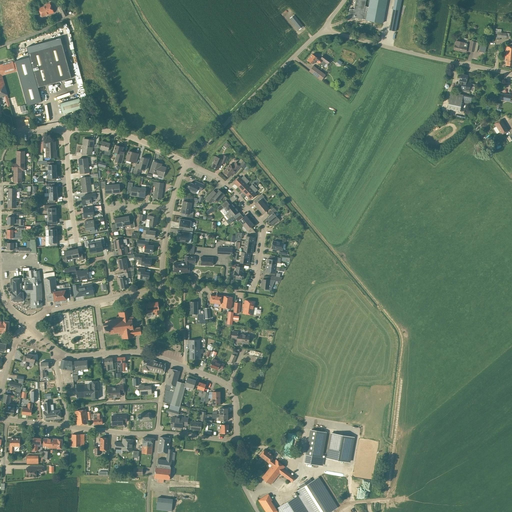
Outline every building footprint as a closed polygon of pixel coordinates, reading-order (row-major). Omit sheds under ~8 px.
[(369,0),(368,7),(364,6),(365,0),(355,0),(354,9),(349,9),(348,18),(353,19),(354,18),(362,20),(366,20),(383,23),(387,0),(369,0)] [(401,0),(394,0),(389,30),(396,31),(401,0)] [(39,9),(42,17),(49,14),(49,15),(54,13),(50,3),(45,5),(45,6),(39,9)] [(58,7),(63,18),(68,15),(63,5),(58,7)] [(304,26),(294,15),(290,18),(299,30),(304,26)] [(504,33),(504,31),(501,31),(501,29),(495,29),(495,33),(497,33),(497,40),(500,40),(500,38),(506,38),(507,36),(509,36),(509,33),(504,33)] [(456,40),(455,45),(454,50),(466,52),(467,47),(467,44),(467,43),(464,43),(465,42),(456,40)] [(62,43),(28,52),(38,87),(71,78),(62,43)] [(318,57),(317,58),(312,54),(307,60),(313,64),(315,61),(320,64),(324,66),(326,63),(328,64),(331,60),(323,55),(321,58),(318,57)] [(16,72),(24,100),(38,97),(28,57),(14,61),(17,71),(16,72)] [(309,71),(321,81),(326,75),(313,65),(309,71)] [(7,95),(0,69),(0,97),(4,96),(7,106),(10,105),(7,95)] [(459,80),(459,83),(462,84),(461,90),(469,91),(469,90),(474,91),(475,85),(471,84),(471,83),(466,82),(467,76),(461,74),(460,80),(459,80)] [(451,92),(447,109),(462,112),(464,102),(470,104),(472,97),(463,96),(463,95),(451,92)] [(511,95),(504,93),(503,97),(501,97),(501,99),(503,99),(503,100),(510,101),(511,95)] [(79,98),(60,104),(63,114),(82,109),(79,98)] [(502,119),(494,124),(501,135),(508,130),(502,119)] [(84,139),(82,146),(93,147),(94,140),(84,139)] [(111,149),(109,148),(110,143),(102,141),(100,149),(105,150),(104,154),(109,156),(111,149)] [(46,148),(46,157),(43,157),(43,158),(51,158),(54,158),(54,150),(55,150),(55,142),(44,142),(44,148),(46,148)] [(117,153),(115,161),(121,163),(125,151),(122,150),(123,147),(115,145),(113,152),(117,153)] [(93,147),(82,146),(81,153),(92,155),(93,147)] [(129,151),(126,160),(136,163),(138,154),(129,151)] [(212,164),(213,165),(212,167),(218,169),(221,163),(225,164),(228,157),(224,155),(223,159),(216,156),(214,162),(213,162),(212,164)] [(141,157),(139,164),(136,163),(133,174),(139,176),(141,169),(145,170),(148,159),(141,157)] [(79,167),(88,165),(87,158),(78,159),(79,167)] [(24,160),(16,161),(16,163),(12,163),(12,170),(14,170),(22,170),(24,170),(24,160)] [(54,165),(54,162),(47,162),(47,161),(39,161),(39,164),(43,164),(47,167),(48,167),(48,171),(56,171),(56,165),(54,165)] [(163,177),(163,176),(166,168),(159,166),(160,163),(153,161),(150,172),(158,175),(158,176),(158,177),(159,178),(161,179),(162,178),(163,177)] [(235,162),(232,166),(230,164),(223,173),(229,177),(231,174),(233,175),(241,166),(235,162)] [(88,165),(79,167),(80,174),(89,173),(88,165)] [(22,170),(14,170),(14,183),(22,183),(22,170)] [(57,178),(56,171),(48,171),(48,172),(46,172),(46,178),(47,181),(54,181),(54,178),(57,178)] [(244,175),(241,178),(240,177),(234,182),(238,187),(247,178),(244,175)] [(82,185),(91,184),(90,177),(81,178),(82,185)] [(247,178),(238,187),(242,191),(248,185),(246,184),(249,181),(247,178)] [(119,184),(115,184),(115,181),(112,181),(112,185),(113,193),(120,193),(120,187),(124,187),(123,180),(119,180),(119,184)] [(112,185),(105,185),(105,181),(101,182),(101,189),(105,188),(106,194),(113,193),(112,185)] [(190,183),(187,189),(195,193),(197,188),(201,190),(203,185),(195,181),(194,184),(190,183)] [(139,188),(132,187),(132,183),(128,182),(127,189),(131,190),(131,195),(138,196),(139,188)] [(155,186),(154,198),(161,199),(163,186),(161,186),(162,183),(154,182),(153,185),(155,186)] [(54,183),(47,183),(46,184),(47,193),(49,193),(57,193),(57,186),(55,186),(54,183)] [(92,191),(91,184),(82,185),(82,192),(92,191)] [(248,185),(242,191),(246,195),(255,187),(252,184),(249,187),(248,185)] [(139,188),(138,196),(145,197),(146,192),(150,192),(150,185),(146,185),(146,188),(139,188)] [(258,190),(255,187),(246,195),(250,200),(256,194),(255,192),(258,190)] [(218,190),(216,192),(213,190),(205,199),(211,203),(215,199),(218,202),(224,194),(218,190)] [(49,193),(49,196),(48,196),(48,203),(55,203),(55,200),(58,199),(57,193),(49,193)] [(91,200),(97,199),(96,193),(85,194),(86,197),(82,197),(83,206),(86,205),(85,203),(92,203),(91,200)] [(255,200),(257,202),(255,204),(259,209),(265,204),(267,201),(263,197),(264,196),(262,194),(255,200)] [(189,198),(189,202),(183,201),(182,207),(191,208),(191,205),(192,206),(193,206),(193,207),(195,207),(196,206),(197,204),(196,203),(197,202),(198,201),(189,198)] [(231,203),(229,205),(228,204),(226,201),(217,208),(220,211),(224,208),(225,208),(228,213),(235,208),(231,203)] [(265,204),(259,209),(262,214),(269,208),(265,204)] [(48,211),(48,215),(58,214),(58,211),(57,210),(56,210),(56,208),(53,208),(53,205),(44,205),(44,211),(48,211)] [(83,208),(84,214),(83,214),(83,218),(84,218),(94,216),(93,206),(83,208)] [(191,208),(182,207),(181,212),(187,213),(186,217),(192,218),(193,214),(193,212),(190,211),(191,208)] [(228,213),(231,217),(226,221),(228,224),(235,218),(233,216),(238,212),(235,208),(228,213)] [(279,221),(279,220),(274,213),(267,219),(270,223),(272,226),(276,223),(277,223),(279,221)] [(47,225),(54,224),(54,221),(56,221),(56,219),(57,219),(58,218),(58,214),(48,215),(48,218),(46,218),(46,221),(47,221),(47,225)] [(245,215),(243,217),(241,214),(235,219),(238,221),(239,220),(243,225),(249,220),(245,215)] [(147,215),(147,219),(150,220),(149,225),(156,226),(157,220),(158,217),(147,215)] [(134,221),(130,222),(129,216),(122,217),(123,226),(130,225),(131,228),(135,228),(134,221)] [(115,218),(116,224),(112,224),(113,231),(117,231),(116,227),(120,226),(121,229),(124,229),(123,226),(122,217),(115,218)] [(191,221),(180,219),(179,226),(184,227),(184,230),(192,231),(193,229),(190,228),(191,221)] [(86,232),(89,231),(90,233),(97,232),(96,229),(95,229),(93,220),(85,221),(86,232)] [(249,220),(243,225),(247,230),(246,232),(247,233),(254,230),(251,227),(254,225),(249,220)] [(13,229),(13,230),(7,230),(7,238),(13,238),(13,239),(21,239),(22,239),(22,236),(21,236),(21,230),(25,230),(25,226),(18,226),(18,229),(17,229),(13,229)] [(48,230),(49,236),(57,236),(57,229),(54,229),(54,226),(47,226),(48,230)] [(146,233),(145,238),(149,239),(149,238),(155,238),(156,231),(149,231),(150,228),(144,227),(143,233),(146,233)] [(183,231),(183,234),(177,233),(176,241),(185,242),(186,240),(188,240),(189,237),(192,237),(192,233),(183,231)] [(30,240),(30,247),(19,247),(18,253),(31,253),(37,253),(36,248),(35,239),(34,239),(34,236),(29,236),(30,240)] [(49,236),(45,236),(46,246),(57,245),(57,242),(57,236),(49,236)] [(95,242),(97,252),(103,251),(102,244),(105,243),(103,237),(100,238),(101,241),(95,242)] [(127,246),(124,247),(123,239),(114,241),(115,249),(117,248),(118,255),(128,253),(127,246)] [(88,240),(85,241),(86,247),(89,246),(90,253),(97,252),(95,242),(88,243),(88,240)] [(154,246),(148,245),(149,241),(138,240),(137,246),(145,247),(144,252),(153,253),(154,246)] [(288,250),(282,249),(283,243),(273,241),(272,248),(279,250),(278,253),(279,253),(278,254),(287,255),(288,250)] [(194,254),(195,246),(187,245),(186,253),(194,254)] [(73,249),(71,250),(73,259),(73,258),(76,258),(77,261),(84,259),(86,258),(85,252),(82,253),(82,252),(78,252),(78,249),(73,249)] [(66,255),(62,256),(62,257),(64,264),(74,261),(73,258),(73,259),(71,250),(69,250),(65,251),(66,255)] [(145,255),(139,254),(136,254),(135,260),(138,260),(138,264),(145,265),(145,266),(150,267),(152,259),(145,258),(145,255)] [(195,264),(195,256),(185,256),(184,263),(174,262),(174,271),(189,272),(189,264),(195,264)] [(275,257),(274,260),(267,259),(266,265),(276,266),(277,263),(280,263),(281,258),(275,257)] [(134,267),(128,268),(126,258),(117,260),(119,270),(123,269),(124,272),(131,271),(134,270),(134,267)] [(280,267),(266,265),(265,271),(270,272),(269,274),(275,275),(275,270),(280,271),(280,267)] [(236,266),(235,271),(234,278),(243,280),(244,272),(242,272),(243,267),(236,266)] [(139,268),(138,274),(140,275),(140,279),(148,281),(150,273),(145,272),(145,269),(139,268)] [(31,308),(42,307),(41,284),(39,271),(34,272),(33,270),(28,271),(29,278),(22,279),(22,278),(10,279),(11,291),(11,301),(15,301),(27,300),(30,304),(31,304),(31,308)] [(79,280),(88,279),(88,280),(90,280),(88,270),(81,271),(81,270),(77,271),(79,280)] [(124,273),(124,277),(118,279),(119,285),(120,285),(120,289),(129,287),(127,277),(133,276),(134,271),(124,273)] [(44,278),(46,294),(53,293),(53,289),(66,288),(67,298),(71,297),(69,283),(56,285),(55,276),(44,278)] [(262,284),(261,284),(261,288),(266,288),(265,291),(270,291),(275,281),(280,281),(282,277),(281,277),(278,277),(271,276),(271,277),(264,276),(263,279),(262,284)] [(73,285),(75,295),(83,294),(83,295),(86,295),(86,296),(94,294),(92,286),(80,289),(79,284),(73,285)] [(67,298),(66,288),(53,289),(53,293),(54,301),(67,299),(67,298)] [(211,294),(210,303),(219,304),(218,307),(221,307),(221,308),(223,296),(211,294)] [(232,297),(223,296),(221,308),(231,309),(232,297)] [(255,301),(245,300),(244,304),(243,304),(242,306),(244,307),(242,313),(253,315),(253,314),(256,315),(257,311),(254,310),(255,301)] [(160,314),(159,309),(158,302),(145,303),(147,311),(147,315),(153,314),(152,312),(154,312),(155,315),(160,314)] [(200,314),(197,314),(197,302),(190,302),(190,314),(197,314),(197,320),(196,321),(196,324),(205,323),(205,319),(204,319),(203,314),(200,314)] [(108,324),(103,324),(104,331),(107,331),(107,332),(109,332),(109,334),(119,333),(119,335),(122,335),(122,339),(136,337),(135,335),(139,335),(141,334),(140,327),(139,327),(133,328),(132,319),(134,319),(133,314),(132,310),(119,312),(119,316),(116,317),(117,319),(108,320),(108,324)] [(4,327),(9,328),(9,321),(4,321),(0,320),(0,328),(1,328),(3,329),(4,327)] [(249,335),(238,334),(238,332),(232,331),(231,338),(237,339),(237,342),(248,343),(249,335)] [(190,350),(199,349),(199,340),(188,340),(189,347),(190,347),(190,350)] [(200,349),(199,349),(190,350),(190,359),(200,359),(200,349)] [(264,353),(248,349),(246,355),(262,360),(264,353)] [(28,353),(27,357),(24,356),(22,363),(25,364),(25,363),(24,367),(27,368),(28,363),(25,363),(26,361),(34,363),(36,355),(28,353)] [(234,364),(237,356),(231,354),(229,361),(234,364)] [(125,363),(125,362),(125,357),(117,357),(118,363),(118,371),(126,371),(125,367),(127,367),(127,363),(125,363)] [(113,364),(112,358),(104,358),(105,364),(106,364),(106,370),(113,370),(113,364)] [(148,370),(164,373),(165,365),(165,364),(151,360),(144,358),(142,369),(148,370)] [(213,358),(212,361),(210,367),(211,367),(210,367),(213,368),(218,370),(219,368),(222,369),(224,364),(220,363),(217,361),(217,360),(213,358)] [(73,382),(73,375),(73,370),(72,361),(67,361),(67,360),(62,360),(60,368),(61,368),(64,383),(68,383),(69,388),(74,387),(73,382)] [(75,370),(73,370),(73,375),(78,375),(77,371),(83,370),(83,369),(88,369),(87,360),(74,361),(75,370)] [(48,362),(47,362),(47,361),(45,362),(41,362),(41,365),(40,365),(41,377),(46,377),(46,372),(45,372),(45,369),(49,369),(48,362)] [(163,398),(163,402),(170,404),(169,409),(178,412),(180,407),(185,387),(189,388),(189,389),(193,390),(193,388),(196,381),(187,378),(185,383),(177,381),(180,371),(170,368),(166,383),(165,386),(164,390),(165,390),(164,392),(163,396),(164,396),(163,398)] [(116,378),(121,378),(121,380),(122,380),(122,382),(123,383),(125,382),(128,382),(127,380),(133,380),(133,386),(139,385),(139,378),(133,378),(133,377),(130,377),(125,377),(121,378),(121,373),(116,373),(116,378)] [(16,388),(15,392),(20,393),(21,389),(23,389),(23,381),(19,380),(18,383),(9,381),(8,386),(16,388)] [(92,382),(92,383),(88,383),(88,384),(85,384),(76,384),(76,398),(89,397),(92,397),(92,399),(98,399),(98,381),(92,382)] [(199,382),(197,388),(200,389),(199,391),(203,393),(201,397),(202,397),(201,401),(203,402),(204,402),(204,401),(205,397),(207,392),(203,391),(204,391),(206,384),(199,382)] [(116,386),(116,388),(109,388),(109,386),(108,386),(109,398),(113,397),(112,397),(120,396),(119,393),(124,392),(124,384),(118,385),(119,386),(116,386)] [(139,385),(140,395),(152,394),(151,386),(144,386),(144,385),(139,385)] [(5,394),(3,403),(7,404),(6,412),(14,413),(15,407),(14,407),(15,404),(10,404),(12,397),(11,397),(11,395),(5,394)] [(32,409),(33,403),(28,403),(28,401),(25,400),(24,408),(23,408),(22,414),(31,415),(32,409)] [(44,402),(45,411),(43,411),(44,420),(61,418),(60,410),(51,411),(50,401),(44,402)] [(88,423),(86,409),(75,411),(77,425),(88,423)] [(94,414),(91,414),(91,411),(87,412),(88,420),(92,419),(92,423),(94,423),(94,424),(102,424),(102,418),(102,413),(97,413),(94,413),(94,414)] [(141,419),(141,421),(151,420),(152,417),(152,416),(152,415),(151,413),(148,412),(140,413),(140,415),(137,415),(137,417),(137,419),(141,419)] [(116,417),(112,417),(112,425),(123,425),(123,422),(127,421),(126,415),(116,416),(116,417)] [(182,419),(172,418),(171,426),(178,427),(177,428),(182,428),(182,424),(187,425),(188,418),(183,418),(182,419)] [(191,422),(190,429),(201,430),(202,423),(191,422)] [(220,433),(228,433),(228,424),(221,425),(221,428),(220,428),(220,433)] [(353,437),(331,433),(327,458),(349,462),(353,437)] [(84,448),(84,446),(84,434),(72,434),(72,446),(80,446),(80,448),(84,448)] [(143,437),(142,446),(140,445),(140,446),(152,447),(153,438),(143,437)] [(172,461),(173,461),(174,452),(173,452),(173,449),(169,449),(170,438),(160,437),(158,452),(167,453),(166,460),(158,459),(157,467),(155,467),(154,478),(157,479),(157,482),(163,483),(164,479),(170,480),(171,469),(171,462),(172,461)] [(10,438),(10,446),(10,453),(14,453),(15,446),(20,446),(20,438),(10,438)] [(38,451),(38,447),(40,447),(43,447),(44,443),(41,443),(41,438),(33,438),(33,444),(32,450),(38,451)] [(52,448),(53,439),(44,438),(44,443),(43,447),(52,448)] [(100,441),(100,448),(95,448),(94,455),(100,455),(100,450),(108,450),(108,438),(100,438),(99,439),(99,441),(100,441)] [(53,439),(52,448),(57,448),(62,449),(62,439),(58,439),(53,439)] [(132,451),(133,440),(123,439),(123,443),(115,442),(114,449),(122,450),(132,451)] [(152,447),(140,446),(140,450),(142,450),(142,453),(147,453),(147,454),(149,454),(150,454),(152,454),(152,447)] [(275,460),(272,458),(274,456),(265,449),(260,456),(268,463),(272,465),(262,477),(271,485),(280,473),(292,482),(296,477),(284,468),(285,466),(276,459),(275,460)] [(305,462),(321,465),(322,457),(307,454),(305,462)] [(27,464),(38,464),(38,455),(27,456),(27,464)] [(37,475),(37,471),(44,472),(44,466),(33,466),(33,469),(26,469),(26,477),(36,477),(36,475),(37,475)] [(330,511),(338,507),(319,477),(312,481),(310,478),(298,486),(300,488),(296,491),(298,495),(276,509),(278,511),(330,511)] [(272,500),(268,494),(258,500),(265,511),(277,511),(271,501),(272,500)] [(173,499),(157,497),(157,498),(156,510),(171,511),(173,499)]
